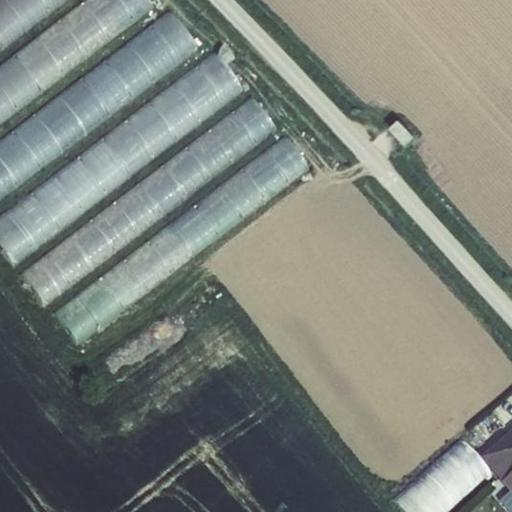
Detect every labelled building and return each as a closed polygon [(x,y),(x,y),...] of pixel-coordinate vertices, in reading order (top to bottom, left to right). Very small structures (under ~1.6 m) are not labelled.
[(152,0),(102,0),(0,70),(0,124),(162,14),(152,0)] [(0,52),(77,0),(1,0),(0,1),(0,52)] [(182,21),(0,138),(0,192),(207,59),(182,21)] [(223,62),(0,214),(0,243),(13,261),(249,99),(223,62)] [(21,268),(42,299),(284,139),(263,107),(21,268)] [(400,117),(390,126),(407,143),(417,134),(400,117)] [(293,145),(55,308),(76,339),(314,176),(293,145)] [(511,448),(498,460),(511,478),(511,448)]
